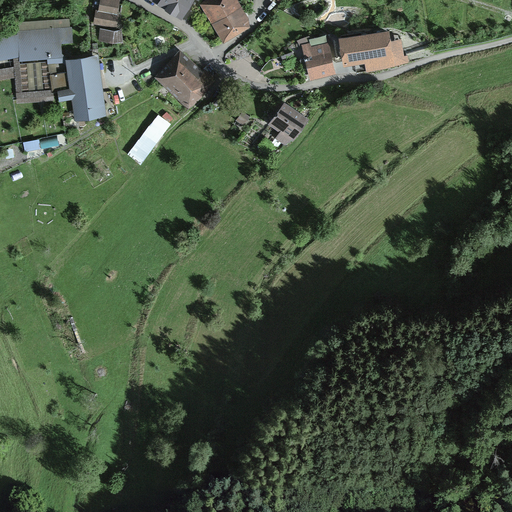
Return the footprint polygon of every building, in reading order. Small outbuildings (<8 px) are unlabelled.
[(117,0),(98,0),(97,10),(115,13),(117,0)] [(187,0),(156,0),(181,13),(187,0)] [(231,0),(206,0),(202,2),(223,38),(246,25),(231,0)] [(101,41),(124,41),(125,27),(101,27),(101,41)] [(386,32),(341,40),(345,62),(367,58),(368,64),(391,60),(386,32)] [(325,39),(296,45),(303,78),(332,71),(325,39)] [(215,82),(180,50),(154,77),(189,110),(215,82)] [(96,58),(53,63),(57,97),(73,95),(76,117),(104,114),(96,58)] [(306,121),(285,104),(270,123),(291,140),(306,121)] [(172,126),(158,115),(128,154),(142,165),(172,126)] [(60,136),(42,139),(43,147),(61,145),(60,136)] [(26,149),(42,148),(41,138),(26,139),(26,149)]
